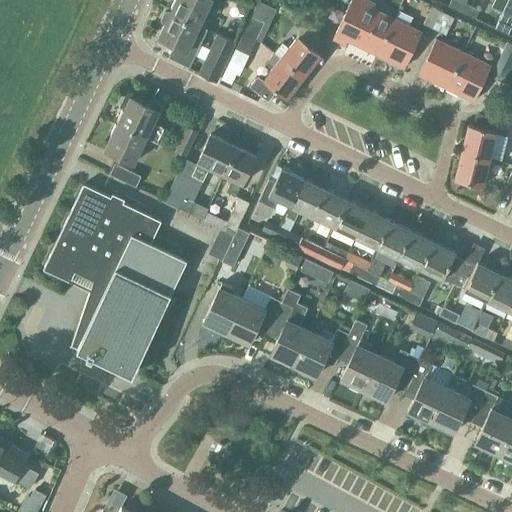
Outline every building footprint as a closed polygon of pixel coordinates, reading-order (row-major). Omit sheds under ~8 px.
[(176,0),(171,11),(171,12),(200,25),(209,6),(217,10),(221,0),(176,0)] [(378,55),(395,20),(374,10),(376,5),(365,0),(352,0),(334,39),(346,45),(348,41),(378,55)] [(405,0),(403,6),(409,9),(416,7),(419,1),(417,0),(405,0)] [(462,13),(466,4),(458,0),(452,0),(449,7),(462,13)] [(494,0),(491,6),(502,11),(507,0),(494,0)] [(511,0),(507,0),(502,11),(511,16),(511,0)] [(480,10),(466,4),(462,13),(476,20),(480,10)] [(161,20),(165,24),(159,37),(175,44),(169,57),(189,67),(208,28),(200,25),(171,12),(171,11),(165,11),(161,20)] [(445,35),(454,18),(441,11),(432,29),(445,35)] [(244,33),(257,40),(265,23),(252,16),(244,33)] [(511,24),(499,18),(495,27),(508,34),(511,25),(511,24)] [(422,33),(395,20),(378,55),(405,68),(422,33)] [(257,40),(244,33),(236,50),(249,56),(257,40)] [(216,81),(235,41),(219,34),(200,74),(216,81)] [(322,55),(299,36),(290,48),(283,43),(275,53),(305,77),(322,55)] [(447,89),(464,53),(436,40),(419,76),(447,89)] [(501,57),(511,62),(511,44),(508,42),(501,57)] [(269,102),(278,91),(287,99),(305,77),(275,53),(267,63),(274,68),(264,80),(259,76),(250,86),(269,102)] [(464,53),(447,89),(474,101),(491,66),(464,53)] [(164,128),(153,123),(158,111),(129,97),(117,123),(146,137),(146,138),(157,143),(164,128)] [(146,137),(117,123),(105,149),(134,163),(146,138),(146,137)] [(462,151),(490,159),(497,131),(469,124),(462,151)] [(186,157),(198,132),(187,126),(175,151),(186,157)] [(224,175),(237,147),(211,135),(198,162),(199,162),(193,175),(203,180),(209,167),(224,175)] [(256,156),(237,147),(224,175),(233,179),(227,191),(236,196),(242,183),(242,184),(256,156)] [(490,159),(462,151),(455,179),(483,186),(490,159)] [(136,187),(141,177),(115,164),(110,175),(136,187)] [(269,179),(258,201),(273,208),(277,200),(290,207),(304,179),(281,168),(275,182),(269,179)] [(202,183),(179,172),(165,200),(188,211),(202,183)] [(304,179),(290,207),(286,215),(295,219),(299,210),(312,217),(325,189),(304,179)] [(133,375),(187,260),(151,242),(161,221),(84,184),(43,269),(70,283),(75,273),(94,281),(71,346),(133,375)] [(325,189),(312,217),(334,227),(347,200),(325,189)] [(238,228),(250,202),(239,198),(225,226),(236,231),(238,228)] [(368,210),(347,200),(334,227),(355,238),(368,210)] [(390,221),(368,210),(355,238),(377,248),(390,221)] [(412,231),(390,221),(377,248),(398,258),(412,231)] [(276,237),(280,228),(267,222),(263,231),(276,237)] [(236,232),(234,235),(229,246),(222,262),(233,267),(249,233),(238,228),(236,232)] [(290,243),(294,235),(280,228),(276,237),(290,243)] [(433,241),(412,231),(398,258),(420,269),(433,241)] [(319,258),(323,249),(302,239),(298,248),(319,258)] [(433,241),(420,269),(442,279),(443,279),(453,256),(455,252),(433,241)] [(213,243),(208,254),(222,260),(227,249),(213,243)] [(341,268),(346,259),(323,249),(319,258),(341,268)] [(453,256),(443,279),(454,284),(465,262),(453,256)] [(301,270),(328,283),(333,272),(306,258),(301,270)] [(486,301),(499,273),(477,262),(475,267),(465,262),(454,284),(464,289),(464,290),(486,301)] [(362,278),(366,270),(354,264),(350,272),(362,278)] [(366,270),(362,278),(376,285),(380,276),(366,270)] [(511,279),(499,273),(486,301),(508,311),(511,302),(511,279)] [(203,322),(226,333),(242,298),(231,292),(233,288),(222,283),(203,322)] [(405,299),(409,290),(397,284),(393,293),(405,299)] [(256,328),(267,334),(282,302),(281,302),(248,286),(243,298),(242,298),(226,333),(248,344),(256,328)] [(270,354),(292,365),(309,329),(299,324),(307,308),(296,303),(300,295),(288,289),(281,302),(282,302),(267,334),(277,339),(270,354)] [(424,297),(409,290),(405,299),(420,306),(424,297)] [(472,331),(476,322),(482,311),(466,303),(456,323),(472,331)] [(339,355),(350,360),(340,379),(362,390),(380,353),(370,349),(372,344),(361,338),(367,325),(356,320),(349,334),(339,355)] [(490,329),(476,322),(472,331),(486,338),(490,329)] [(309,329),(292,365),(315,376),(323,360),(334,365),(339,355),(349,334),(338,329),(335,334),(324,329),(321,335),(309,329)] [(464,354),(471,338),(456,331),(449,347),(464,354)] [(511,350),(511,339),(507,336),(502,346),(511,350)] [(473,338),(468,349),(479,354),(484,344),(473,338)] [(395,382),(406,387),(419,359),(408,353),(400,349),(394,360),(380,353),(362,390),(386,401),(395,382)] [(407,411),(431,422),(448,387),(447,386),(452,374),(419,359),(406,387),(417,392),(407,411)] [(453,433),(462,414),(473,419),(481,402),(448,387),(431,422),(453,433)] [(474,443),(497,454),(511,422),(511,403),(486,391),(481,402),(473,419),(484,424),(474,443)] [(511,461),(511,422),(497,454),(511,461)] [(30,453),(0,436),(0,472),(15,480),(16,479),(30,487),(38,472),(24,464),(30,453)] [(291,447),(283,465),(294,470),(302,452),(291,447)] [(31,496),(42,502),(46,494),(35,489),(31,496)]
